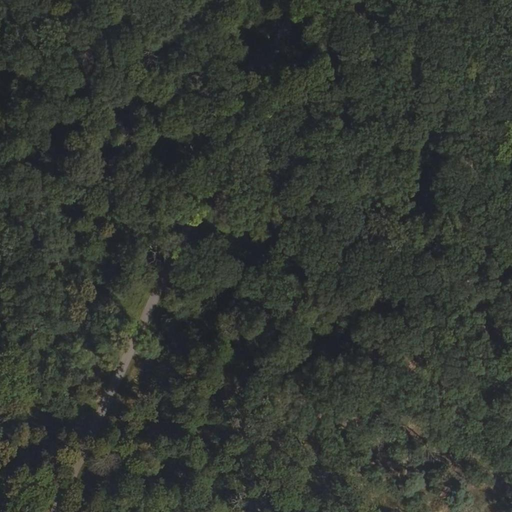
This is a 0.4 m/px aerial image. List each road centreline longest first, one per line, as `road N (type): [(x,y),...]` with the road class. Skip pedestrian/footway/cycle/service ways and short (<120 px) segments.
road 1 (track): [(300,0),(146,288),(44,511)]
road 2 (track): [(511,388),(404,391),(283,367),(146,288),(0,235)]
